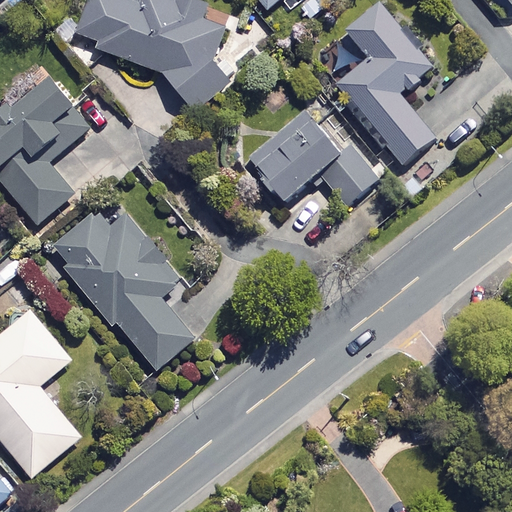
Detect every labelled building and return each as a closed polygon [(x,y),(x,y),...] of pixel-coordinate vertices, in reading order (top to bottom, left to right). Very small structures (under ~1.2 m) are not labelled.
[(214,63),(225,28),(202,21),(207,4),(194,0),(93,0),(82,37),(102,43),(99,52),(163,72),(194,113),(231,85),(214,63)] [(260,0),(268,10),(280,0),(260,0)] [(432,69),(380,5),(347,32),(369,59),(334,87),(400,168),(435,139),(399,95),(432,69)] [(94,129),(51,77),(0,119),(0,178),(40,227),(76,197),(49,165),(94,129)] [(281,206),(312,182),(317,189),(326,182),(347,208),(379,182),(350,146),(338,155),(305,113),(245,161),(281,206)] [(113,228),(100,212),(51,252),(114,327),(118,324),(158,371),(195,340),(161,300),(182,283),(127,217),(113,228)] [(72,361),(32,312),(0,337),(0,438),(33,478),(82,438),(40,387),(72,361)] [(0,506),(16,494),(0,473),(0,506)]
